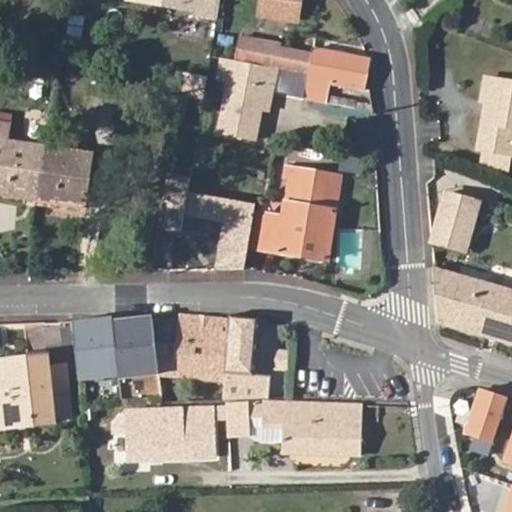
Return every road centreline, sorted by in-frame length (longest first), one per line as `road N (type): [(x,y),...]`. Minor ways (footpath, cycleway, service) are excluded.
road 1 (residential): [(413,344),(278,303),(0,306)]
road 2 (residential): [(365,0),(394,78),(413,344)]
road 3 (residential): [(443,511),(413,344)]
